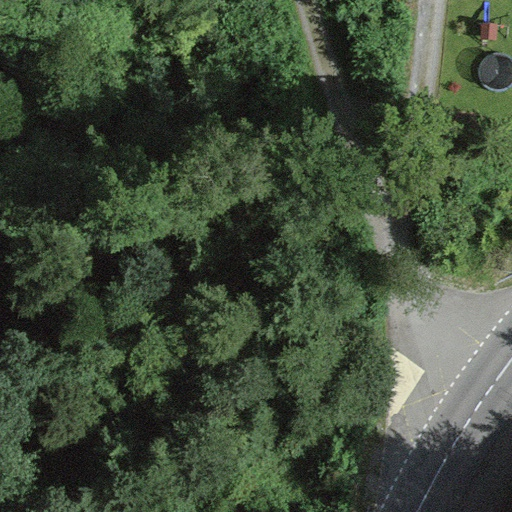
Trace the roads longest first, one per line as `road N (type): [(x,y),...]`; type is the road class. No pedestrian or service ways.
road 1 (track): [(391,221),(323,0)]
road 2 (tertiary): [(420,511),(511,363)]
